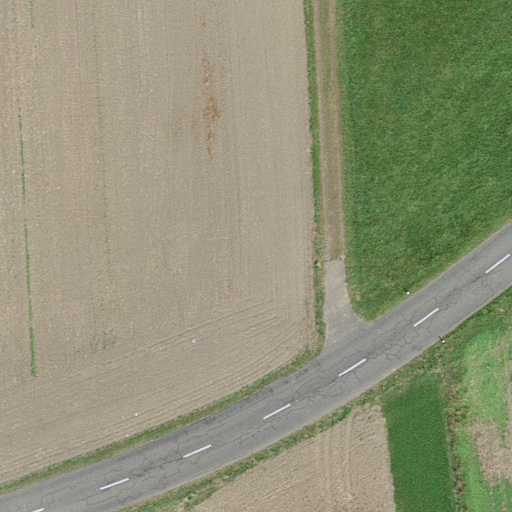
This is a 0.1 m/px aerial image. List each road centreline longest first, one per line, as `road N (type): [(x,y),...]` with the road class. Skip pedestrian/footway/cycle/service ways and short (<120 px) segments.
road 1 (tertiary): [(19,511),(151,467),(326,374),(511,240)]
road 2 (track): [(326,374),(308,0)]
